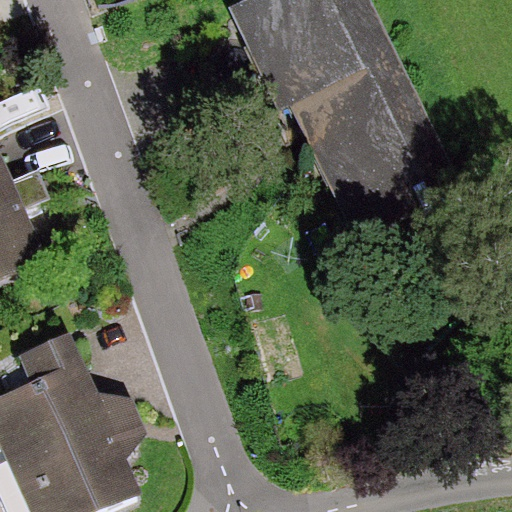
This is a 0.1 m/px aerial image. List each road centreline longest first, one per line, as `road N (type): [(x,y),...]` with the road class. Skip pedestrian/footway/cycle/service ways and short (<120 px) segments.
road 1 (residential): [(231,511),(52,0)]
road 2 (residential): [(349,511),(441,489),(511,484)]
